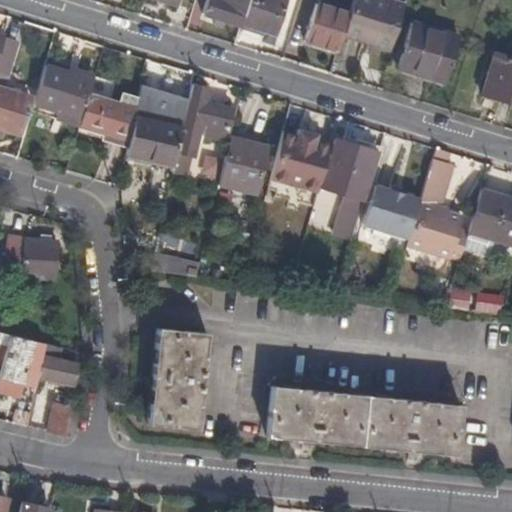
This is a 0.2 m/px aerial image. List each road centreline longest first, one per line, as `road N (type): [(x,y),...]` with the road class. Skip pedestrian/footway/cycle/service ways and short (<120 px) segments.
road 1 (residential): [(29,0),(511,150)]
road 2 (residential): [(88,462),(511,506)]
road 3 (residential): [(0,181),(73,203),(83,218),(96,356),(88,462)]
